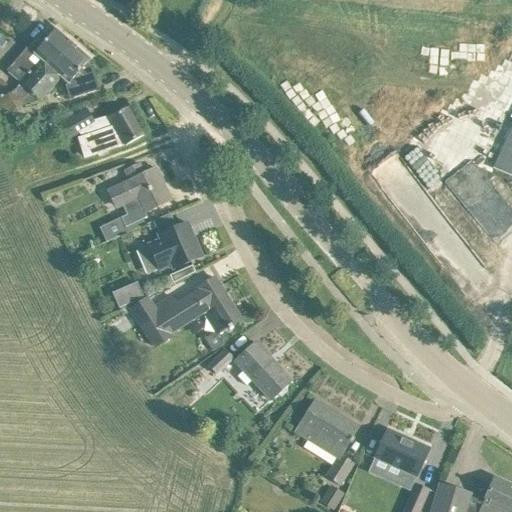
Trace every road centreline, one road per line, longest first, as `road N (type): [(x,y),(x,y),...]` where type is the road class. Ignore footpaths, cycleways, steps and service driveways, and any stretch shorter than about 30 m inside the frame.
road 1 (residential): [(479,394),(441,413),(386,392),(319,350),(270,298),(191,146),(189,117),(199,99)]
road 2 (tertiary): [(479,394),(359,278),(199,99)]
road 3 (tertiary): [(63,0),(199,99)]
